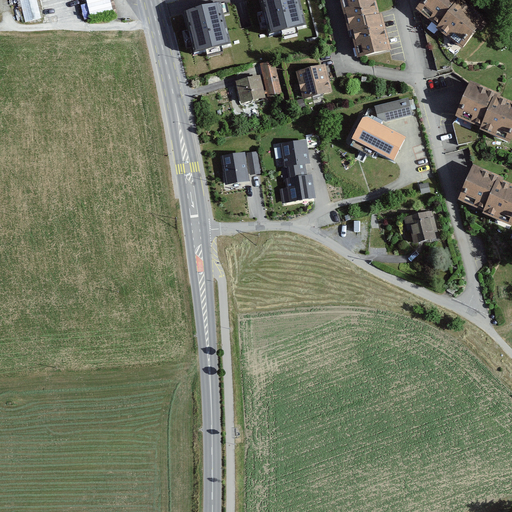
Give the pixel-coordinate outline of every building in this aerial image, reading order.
[(37,0),(19,0),(25,23),(42,19),(37,0)] [(113,10),(110,0),(86,0),(90,15),(113,10)] [(298,0),(262,0),(271,33),(305,24),(298,0)] [(377,0),(340,0),(355,56),(390,48),(377,0)] [(422,0),(416,8),(438,25),(456,0),(422,0)] [(484,17),(459,0),(456,0),(438,25),(437,28),(463,47),(484,17)] [(221,2),(186,11),(196,52),(231,43),(221,2)] [(267,96),(282,93),(276,62),(260,65),(267,96)] [(325,64),(296,71),(303,99),(332,91),(325,64)] [(240,103),(265,98),(260,75),(235,81),(240,103)] [(495,94),(501,96),(502,94),(469,80),(454,117),(481,128),(495,94)] [(479,129),(510,142),(511,137),(511,101),(501,96),(495,94),(481,128),(479,129)] [(374,106),(377,116),(386,121),(413,114),(409,97),(374,106)] [(406,136),(364,115),(352,138),(394,160),(406,136)] [(305,164),(310,163),(307,139),(281,143),(285,167),(288,166),(305,164)] [(221,155),(225,185),(249,181),(245,151),(221,155)] [(247,153),(250,175),(261,173),(257,151),(247,153)] [(290,178),(307,175),(305,164),(288,166),(290,178)] [(498,178),(503,180),(504,177),(474,164),(458,199),(483,210),(498,178)] [(290,178),(285,178),(288,202),(316,198),(312,174),(307,175),(290,178)] [(483,210),(483,213),(511,225),(511,183),(503,180),(498,178),(483,210)] [(406,227),(409,227),(414,244),(436,238),(435,233),(438,232),(432,210),(404,217),(406,227)]
